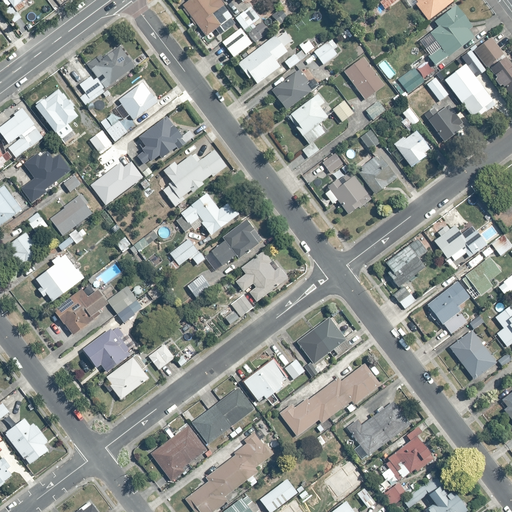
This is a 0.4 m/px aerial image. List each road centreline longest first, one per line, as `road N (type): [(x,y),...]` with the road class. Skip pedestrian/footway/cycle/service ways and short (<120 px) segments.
road 1 (residential): [(337,271),(130,0)]
road 2 (residential): [(96,453),(337,271)]
road 3 (residential): [(511,499),(337,271)]
road 4 (residential): [(337,271),(511,139)]
road 5 (residential): [(0,326),(96,453)]
road 6 (tertiary): [(108,0),(0,75)]
